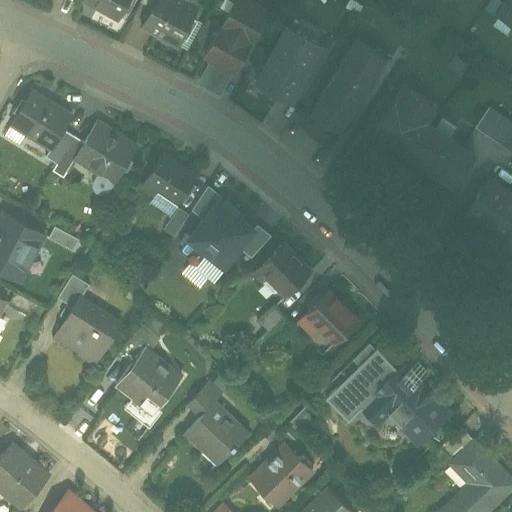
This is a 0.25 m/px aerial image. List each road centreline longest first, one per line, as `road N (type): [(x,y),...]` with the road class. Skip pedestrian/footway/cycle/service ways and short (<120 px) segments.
road 1 (tertiary): [(26,28),(211,122),(279,171),(496,380)]
road 2 (residential): [(0,396),(133,511)]
